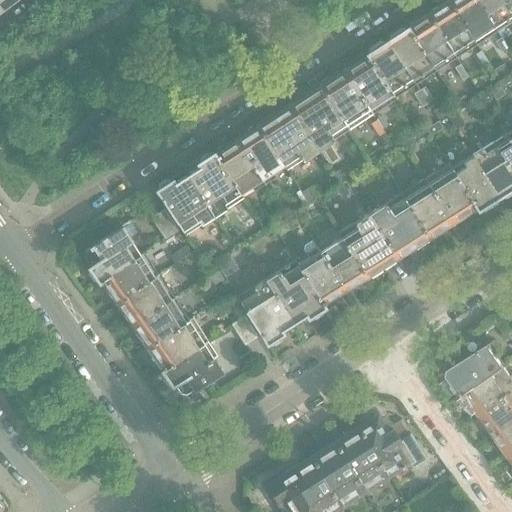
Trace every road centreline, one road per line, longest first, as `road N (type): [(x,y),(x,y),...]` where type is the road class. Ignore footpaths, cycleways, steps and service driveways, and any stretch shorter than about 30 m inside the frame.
road 1 (residential): [(14,250),(397,0)]
road 2 (residential): [(175,474),(14,250)]
road 3 (residential): [(175,474),(387,342)]
road 4 (residential): [(511,511),(387,342)]
road 5 (residential): [(387,342),(511,262)]
